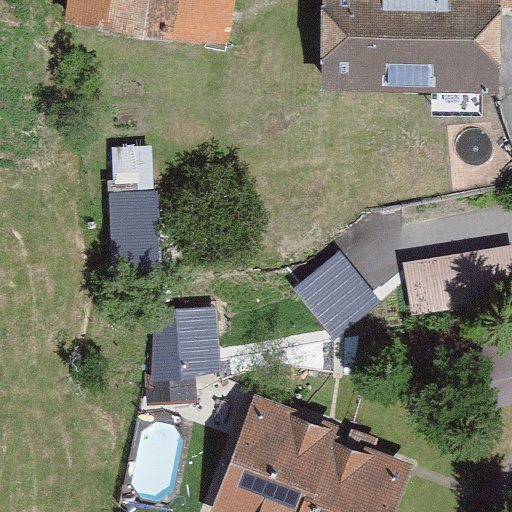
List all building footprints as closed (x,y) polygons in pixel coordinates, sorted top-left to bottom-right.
[(91,0),(88,24),(207,41),(212,0),(91,0)] [(327,0),(326,80),(495,83),(495,0),(327,0)] [(123,199),(127,270),(159,269),(157,194),(123,199)] [(411,251),(416,302),(502,294),(497,243),(411,251)] [(340,246),(296,276),(335,331),(378,300),(340,246)] [(511,318),(477,326),(494,401),(511,397),(511,318)] [(156,372),(180,370),(179,338),(158,340),(156,372)] [(180,370),(156,372),(158,397),(183,395),(180,370)] [(300,511),(328,442),(331,433),(256,405),(216,511),(300,511)] [(386,511),(402,471),(328,442),(300,511),(386,511)]
